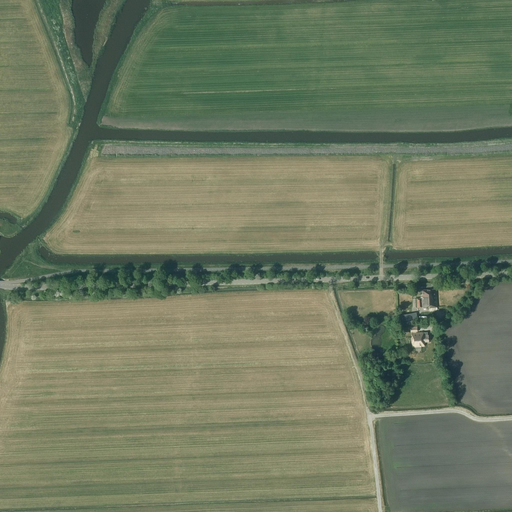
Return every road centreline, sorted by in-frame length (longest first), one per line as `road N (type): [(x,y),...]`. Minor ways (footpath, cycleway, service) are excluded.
road 1 (secondary): [(3,286),(511,273)]
road 2 (track): [(380,511),(363,386),(330,279)]
road 3 (track): [(369,416),(449,410),(511,418)]
